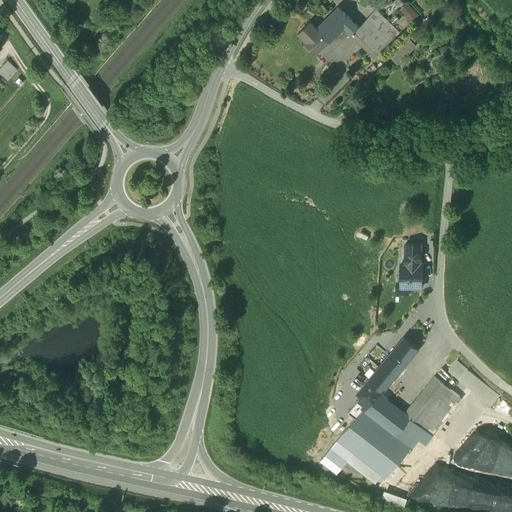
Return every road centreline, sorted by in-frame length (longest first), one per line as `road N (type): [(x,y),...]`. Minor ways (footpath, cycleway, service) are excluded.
road 1 (primary): [(164,207),(195,263),(206,304),(205,376),(193,430)]
road 2 (secondary): [(14,0),(128,157)]
road 3 (unclassified): [(170,161),(194,130),(231,39),(258,0)]
road 4 (trunk): [(0,438),(175,486)]
road 5 (secondary): [(0,298),(121,199)]
road 6 (track): [(0,171),(46,108),(11,49)]
